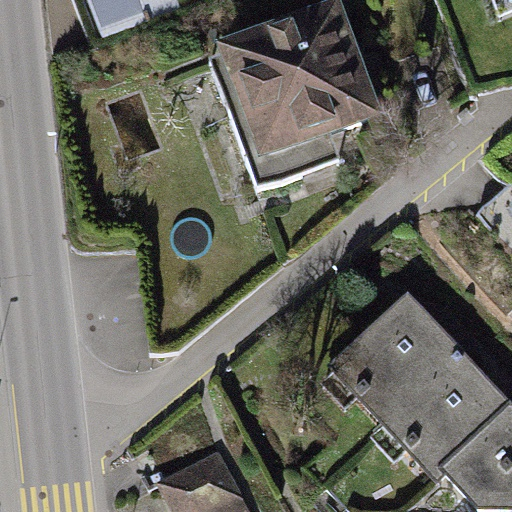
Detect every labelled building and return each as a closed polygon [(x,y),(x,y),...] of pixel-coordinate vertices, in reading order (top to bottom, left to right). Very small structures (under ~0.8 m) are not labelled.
[(402,133),(348,2),(213,56),(266,188),(402,133)] [(469,363),(418,309),(337,383),(384,441),(469,363)] [(511,422),(511,418),(466,367),(386,442),(441,492),(511,422)] [(511,511),(511,425),(451,486),(471,511),(511,511)] [(247,511),(217,455),(153,489),(165,511),(247,511)]
